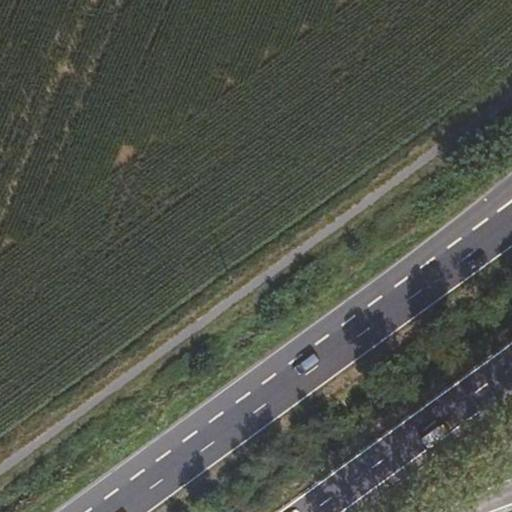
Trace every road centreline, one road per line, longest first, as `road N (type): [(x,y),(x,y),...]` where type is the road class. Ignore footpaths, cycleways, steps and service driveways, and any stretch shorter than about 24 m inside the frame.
road 1 (trunk): [(509,225),(113,511)]
road 2 (trunk): [(311,511),(511,363)]
